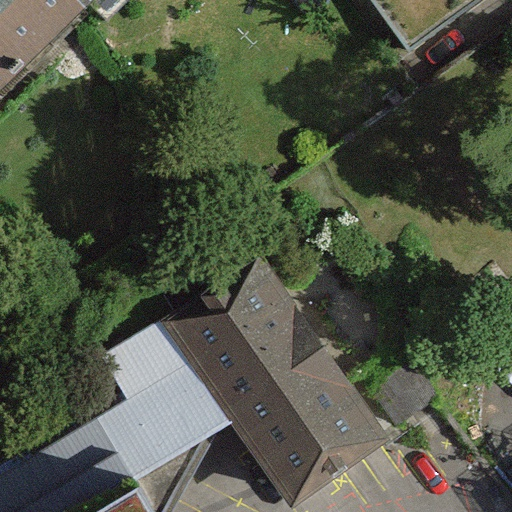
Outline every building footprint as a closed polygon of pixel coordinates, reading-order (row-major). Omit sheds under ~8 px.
[(0,0),(0,135),(107,33),(75,0),(0,0)] [(75,0),(107,33),(141,0),(75,0)] [(472,0),(377,0),(410,44),(472,0)] [(231,408),(295,496),(436,394),(415,353),(359,388),(260,241),(107,364),(133,405),(0,487),(0,511),(51,511),(140,461),(231,408)] [(174,511),(140,461),(51,511),(174,511)]
